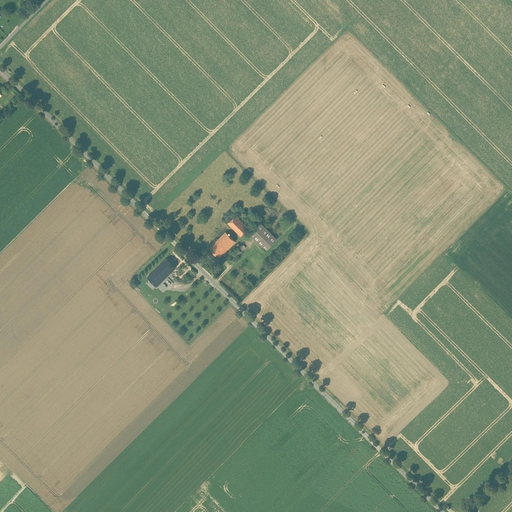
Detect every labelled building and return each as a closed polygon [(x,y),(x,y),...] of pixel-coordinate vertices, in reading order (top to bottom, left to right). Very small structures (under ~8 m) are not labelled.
[(248,228),(235,215),(227,223),(240,236),(248,228)] [(277,239),(260,222),(248,234),(265,251),(277,239)] [(235,241),(225,231),(216,240),(226,250),(235,241)] [(226,250),(216,240),(209,248),(219,258),(226,250)] [(238,249),(228,259),(231,262),(241,252),(238,249)] [(167,258),(156,268),(159,271),(160,270),(166,277),(176,267),(167,258)] [(156,268),(147,277),(156,286),(166,277),(160,270),(159,271),(156,268)]
